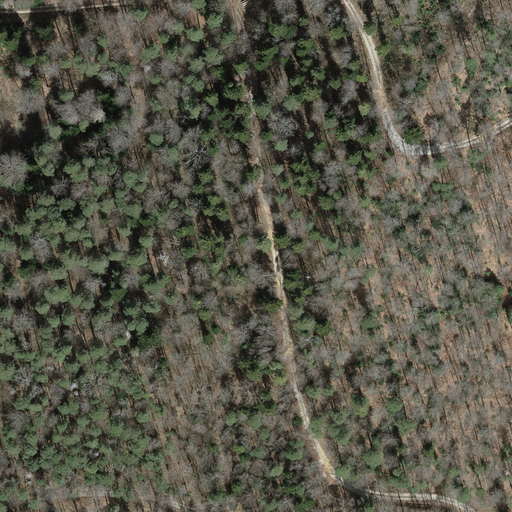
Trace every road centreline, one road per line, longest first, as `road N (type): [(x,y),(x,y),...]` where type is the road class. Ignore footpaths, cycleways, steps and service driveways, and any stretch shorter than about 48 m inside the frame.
road 1 (track): [(227,0),(247,34),(290,353),(312,438),(338,481),(469,511)]
road 2 (track): [(511,119),(487,135),(403,148),(362,30),(342,0)]
road 3 (track): [(190,511),(150,498),(68,495),(0,505)]
road 4 (track): [(149,0),(175,8),(252,91)]
road 5 (track): [(0,9),(128,0)]
